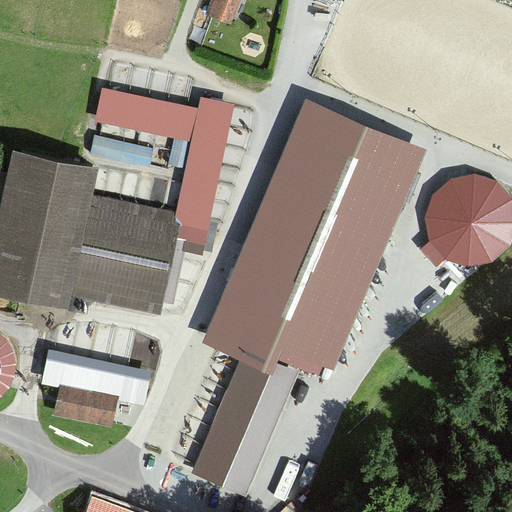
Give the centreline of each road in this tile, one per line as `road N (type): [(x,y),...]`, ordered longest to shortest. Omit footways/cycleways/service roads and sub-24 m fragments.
road 1 (track): [(131,492),(274,97),(296,0)]
road 2 (track): [(0,432),(61,469),(180,511)]
